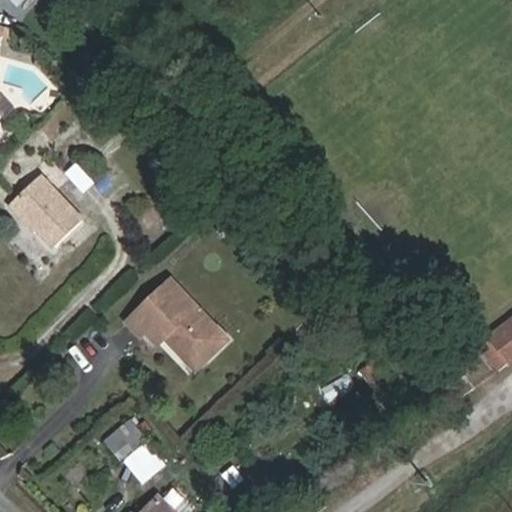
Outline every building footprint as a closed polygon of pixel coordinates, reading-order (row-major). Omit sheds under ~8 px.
[(92,214),(45,169),(18,195),(43,219),(65,240),(92,214)] [(12,200),(38,225),(43,219),(18,195),(12,200)] [(205,360),(228,340),(171,278),(127,320),(139,335),(146,330),(157,343),(165,336),(167,340),(172,336),(177,343),(172,345),(186,359),(205,360)] [(511,314),(479,340),(484,348),(483,353),(492,364),(511,348),(511,314)] [(167,340),(172,345),(177,343),(172,336),(167,340)] [(195,369),(205,360),(186,359),(195,369)] [(471,372),(457,382),(465,394),(480,384),(471,372)] [(133,418),(104,438),(115,455),(130,445),(136,453),(149,442),(133,418)] [(134,511),(132,510),(130,511),(195,511),(199,509),(175,483),(144,511),(134,511)]
